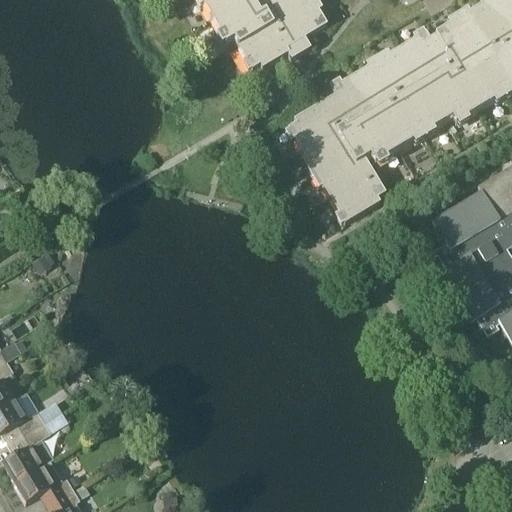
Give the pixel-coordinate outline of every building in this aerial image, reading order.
[(196,0),(225,48),(233,43),(251,74),(259,70),(261,74),(287,59),(291,66),(310,54),(303,43),(325,30),(307,0),(196,0)] [(511,0),(506,0),(500,0),(428,44),(424,37),(329,94),(333,101),(292,125),(295,129),(286,134),(344,230),(377,209),(374,204),(383,199),(363,165),(368,162),(373,170),(451,123),(454,128),(511,92),(511,0)] [(511,167),(474,190),(478,196),(429,225),(443,249),(431,256),(442,273),(437,277),(468,327),(473,324),(484,342),(496,335),(493,331),(497,329),(511,354),(511,267),(503,254),(511,248),(511,217),(511,216),(511,215),(511,167)] [(43,259),(32,266),(38,276),(50,268),(43,259)] [(0,367),(4,365),(6,367),(27,354),(26,352),(25,350),(22,345),(15,349),(13,347),(0,354),(0,367)] [(0,410),(15,401),(3,382),(12,377),(6,367),(4,365),(0,367),(0,410)] [(15,401),(0,410),(0,438),(16,429),(22,439),(42,426),(37,417),(36,416),(27,422),(15,401)] [(29,450),(0,467),(12,486),(43,467),(49,464),(50,466),(53,464),(41,443),(49,438),(49,437),(44,429),(43,428),(42,426),(22,439),(29,450)] [(43,467),(12,486),(25,508),(37,500),(44,496),(50,506),(71,493),(66,484),(63,486),(50,466),(49,464),(43,467)] [(76,478),(68,484),(73,491),(81,486),(76,478)] [(77,511),(74,507),(78,505),(71,493),(50,506),(54,511),(77,511)]
